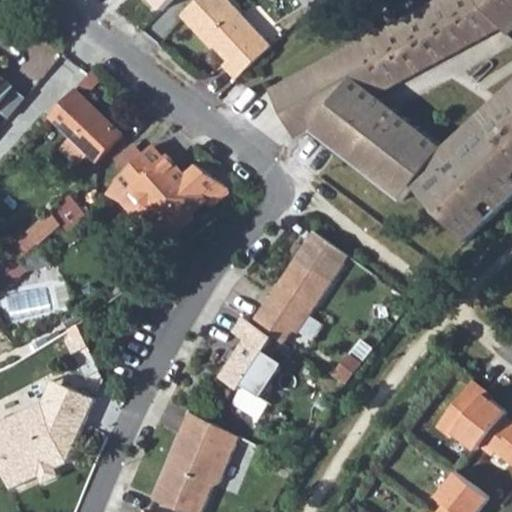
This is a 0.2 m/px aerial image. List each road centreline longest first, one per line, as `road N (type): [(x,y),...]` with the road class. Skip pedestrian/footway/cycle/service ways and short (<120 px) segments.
road 1 (residential): [(90,511),(211,275),(278,196),(274,175),(54,0)]
road 2 (track): [(274,175),(511,354)]
